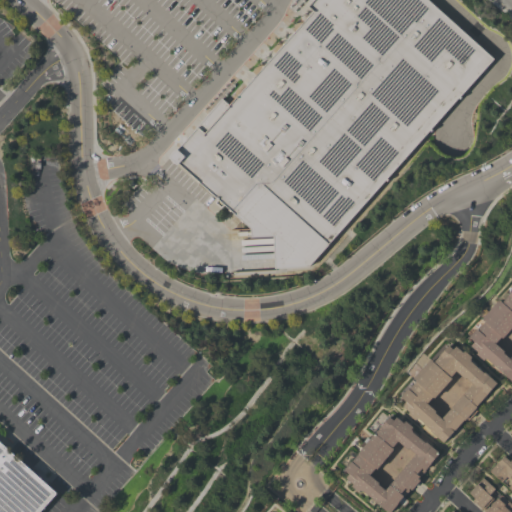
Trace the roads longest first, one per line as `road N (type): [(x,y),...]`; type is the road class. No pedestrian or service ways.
road 1 (residential): [(20,0),(66,42),(80,100),(82,176),(103,229),(148,280),(202,305),(258,309),(308,298),(429,207),(511,163)]
road 2 (residential): [(331,431),(399,325),(464,251),(469,187)]
road 3 (residential): [(511,412),(418,511)]
